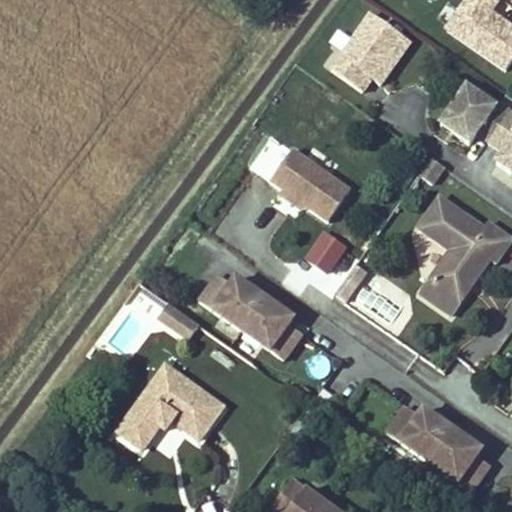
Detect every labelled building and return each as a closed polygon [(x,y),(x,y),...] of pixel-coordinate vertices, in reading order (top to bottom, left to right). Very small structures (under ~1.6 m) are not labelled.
[(410,45),(371,17),(332,73),(363,94),(372,81),(380,87),(410,45)] [(511,57),(507,54),(499,67),(511,76),(511,57)] [(494,109),(467,90),(446,120),(459,129),(454,137),(469,147),(477,137),(490,146),(511,115),(497,105),(494,109)] [(511,115),(490,146),(503,155),(496,166),(511,176),(511,174),(511,115)] [(459,129),(446,120),(441,127),(454,137),(459,129)] [(292,152),(276,141),(254,172),(270,183),(292,152)] [(350,193),(292,152),(270,183),(283,192),(304,207),(328,224),(350,193)] [(431,160),(419,177),(432,186),(444,169),(431,160)] [(304,207),(283,192),(279,197),(301,212),(304,207)] [(440,200),(418,231),(450,253),(420,296),(451,318),(489,262),(496,267),(511,243),(511,241),(488,225),(484,231),(440,200)] [(321,234),(301,263),(327,280),(347,251),(321,234)] [(356,267),(352,272),(358,275),(351,284),(356,288),(366,274),(356,267)] [(352,272),(334,297),(345,304),(356,288),(351,284),(358,275),(352,272)] [(218,278),(199,304),(283,363),(302,337),(289,328),(293,321),(235,280),(231,287),(218,278)] [(168,306),(158,320),(168,327),(178,313),(168,306)] [(199,328),(178,313),(168,327),(190,342),(199,328)] [(327,376),(328,358),(308,357),(308,376),(327,376)] [(223,410),(166,369),(118,434),(142,452),(159,428),(165,433),(172,423),(199,442),(223,410)] [(387,436),(471,495),(489,468),(476,459),(481,453),(423,412),(418,418),(405,409),(387,436)] [(10,511),(28,487),(15,478),(0,499),(0,511),(10,511)] [(334,511),(292,481),(271,510),(273,511),(334,511)]
